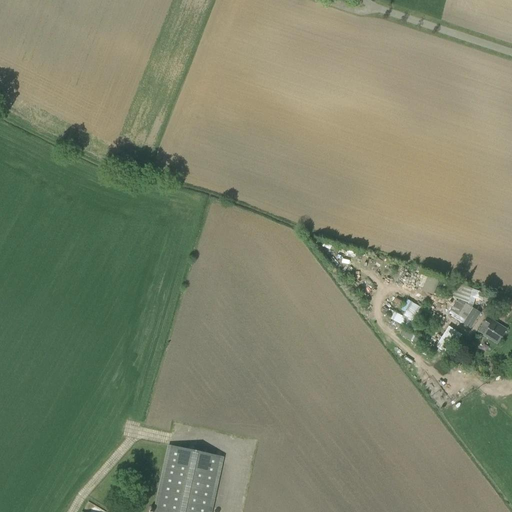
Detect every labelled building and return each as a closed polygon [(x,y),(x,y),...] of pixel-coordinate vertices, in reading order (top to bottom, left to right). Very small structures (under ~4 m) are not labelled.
[(435,290),(440,291),(444,281),(439,279),(440,277),(429,274),(423,273),(418,287),(423,288),(422,292),(433,295),(435,290)] [(445,279),(440,293),(454,297),(468,302),(472,289),(459,284),(445,279)] [(457,300),(448,315),(456,320),(471,329),(480,313),(466,304),(465,305),(457,300)] [(415,323),(423,310),(419,308),(411,321),(415,323)] [(487,318),(478,332),(497,344),(506,329),(487,318)] [(447,352),(459,335),(447,326),(435,343),(447,352)] [(403,329),(400,335),(409,340),(412,334),(403,329)] [(155,511),(209,511),(221,457),(169,446),(155,511)]
